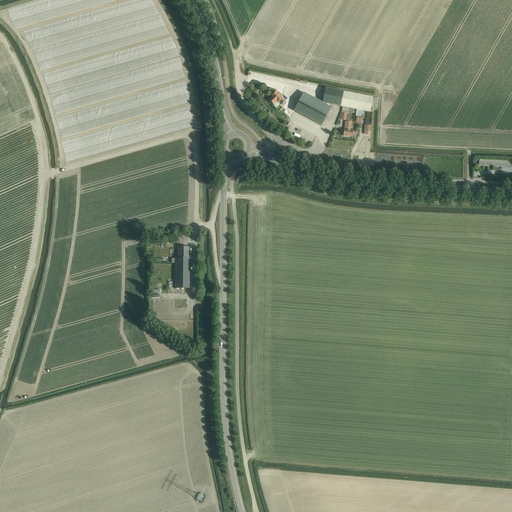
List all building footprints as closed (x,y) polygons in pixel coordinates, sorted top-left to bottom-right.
[(369,112),(372,97),(325,88),(322,103),(369,112)] [(272,97),(269,100),(273,105),(276,102),(277,103),(280,101),(282,104),(285,102),(276,92),(271,96),(272,97)] [(303,93),(294,111),(322,126),(331,108),(303,93)] [(346,121),(347,114),(348,114),(349,108),(342,108),(342,113),(340,120),(346,121)] [(356,134),(357,131),(350,130),(351,123),(345,122),(344,130),(343,136),(352,137),(352,134),(356,134)] [(175,259),(175,289),(187,289),(188,259),(189,259),(189,247),(178,247),(178,259),(175,259)]
